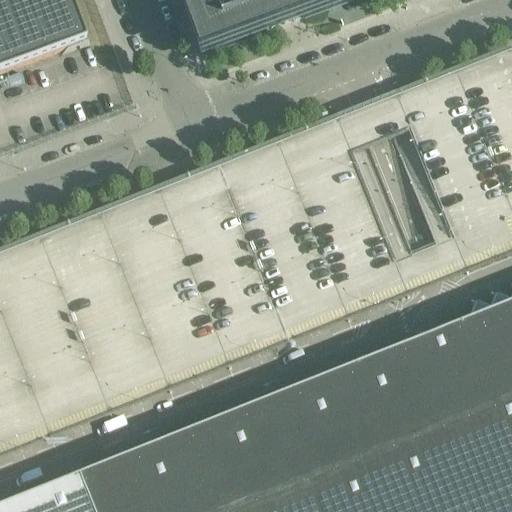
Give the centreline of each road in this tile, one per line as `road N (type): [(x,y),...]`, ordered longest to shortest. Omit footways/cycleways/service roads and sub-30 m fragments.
road 1 (unclassified): [(511,1),(188,125)]
road 2 (unclassified): [(0,202),(188,125)]
road 3 (unclassified): [(188,125),(138,0)]
